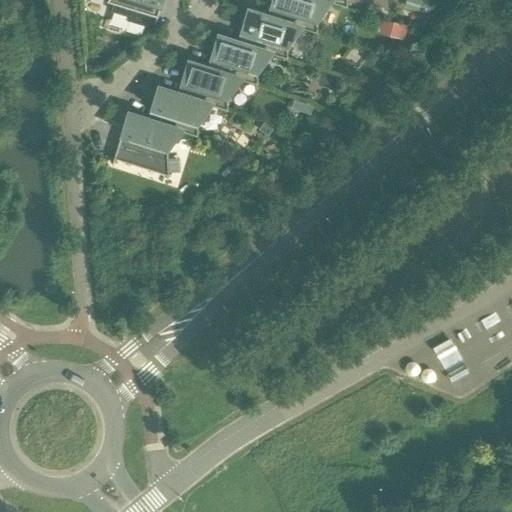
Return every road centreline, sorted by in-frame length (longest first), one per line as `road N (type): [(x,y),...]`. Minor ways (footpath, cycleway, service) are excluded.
road 1 (tertiary): [(103,392),(511,40)]
road 2 (unknown): [(255,427),(307,468),(338,479),(373,476),(511,383)]
road 3 (residential): [(71,108),(100,99),(216,0)]
